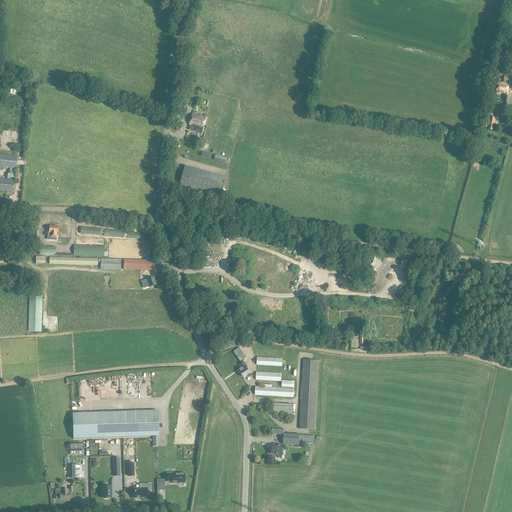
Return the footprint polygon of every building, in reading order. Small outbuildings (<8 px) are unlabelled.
[(510,82),(511,77),(504,76),(503,83),(498,82),(497,92),(504,94),(505,94),(505,96),(504,96),(503,107),(510,109),(511,98),(511,97),(506,96),(507,94),(508,84),(507,83),(507,82),(510,82)] [(193,114),(191,121),(204,125),(207,118),(193,114)] [(204,125),(191,121),(190,125),(193,126),(191,130),(202,133),(204,125)] [(0,154),(0,167),(16,169),(17,156),(0,154)] [(216,155),(214,160),(226,163),(227,158),(216,155)] [(224,177),(186,166),(180,186),(218,197),(224,177)] [(0,178),(0,190),(13,192),(14,181),(0,178)] [(49,226),(49,233),(51,233),(51,237),(56,237),(56,233),(57,233),(58,226),(49,226)] [(101,229),(101,234),(104,234),(104,236),(124,238),(124,237),(125,232),(125,231),(105,230),(101,229)] [(104,257),(104,251),(104,246),(74,245),(73,256),(104,257)] [(40,247),(40,255),(56,255),(56,247),(40,247)] [(220,257),(223,253),(216,248),(213,252),(220,257)] [(121,267),(121,265),(121,259),(101,259),(100,270),(121,270),(121,267)] [(124,260),(124,265),(124,267),(123,270),(154,271),(154,260),(124,260)] [(34,275),(34,288),(43,288),(43,275),(34,275)] [(153,277),(145,280),(142,281),(144,288),(150,286),(156,285),(153,277)] [(29,295),(28,332),(41,332),(42,295),(29,295)] [(234,352),(240,361),(246,357),(239,348),(234,352)] [(257,357),(257,365),(282,367),(282,359),(257,357)] [(303,360),(299,429),(315,430),(319,361),(303,360)] [(244,362),(240,365),(244,370),(240,372),(244,378),(250,373),(247,368),(248,367),(244,362)] [(256,373),(256,380),(281,382),(282,374),(256,373)] [(272,388),(259,387),(256,387),(255,396),(293,398),(294,389),(272,388)] [(274,404),(273,413),(293,414),(293,405),(274,404)] [(158,411),(73,413),(74,438),(159,436),(158,411)] [(299,446),(299,445),(301,445),(302,439),(314,439),(314,436),(307,435),(299,435),(299,434),(284,433),(284,435),(283,445),(299,446)] [(89,451),(118,451),(117,439),(89,440),(89,451)] [(81,443),(70,443),(71,451),(76,451),(76,454),(78,454),(78,451),(81,451),(81,443)] [(275,454),(275,455),(278,455),(278,457),(279,458),(281,458),(282,457),(282,455),(283,455),(283,445),(272,445),(271,453),(275,454)] [(167,475),(166,475),(166,478),(168,478),(168,481),(172,481),(172,483),(181,483),(181,481),(185,481),(185,473),(172,474),(172,473),(167,473),(167,475)] [(134,496),(134,498),(141,498),(141,497),(148,497),(147,490),(151,490),(151,484),(140,484),(140,488),(134,488),(134,492),(133,493),(134,496)] [(69,486),(69,490),(68,490),(68,489),(61,489),(55,489),(55,499),(60,499),(60,500),(70,499),(70,494),(70,492),(72,492),(72,486),(69,486)] [(111,486),(102,486),(102,498),(105,497),(105,498),(109,498),(109,497),(112,497),(111,486)]
